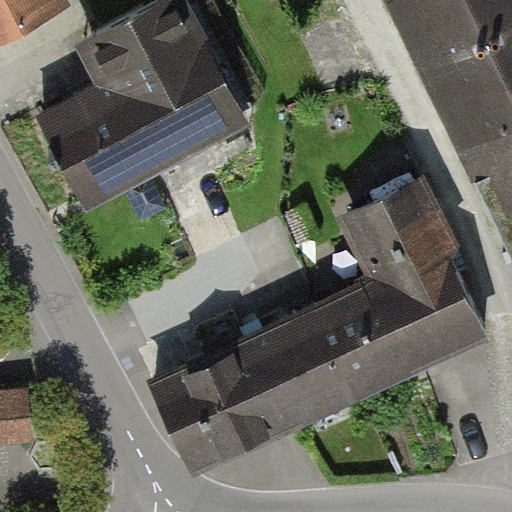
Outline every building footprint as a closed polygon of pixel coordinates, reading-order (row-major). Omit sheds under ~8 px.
[(73,0),(0,0),(0,44),(76,6),(73,0)] [(254,117),(193,0),(167,0),(87,41),(107,79),(42,112),(89,202),(254,117)] [(511,0),(391,0),(511,257),(511,0)] [(322,309),(360,385),(485,323),(448,249),(457,245),(423,176),(352,211),(369,246),(359,251),(370,271),(361,276),(367,287),(322,309)] [(289,417),(360,385),(322,309),(250,340),(289,417)] [(193,459),(289,417),(250,340),(156,382),(193,459)] [(38,387),(0,390),(0,449),(43,446),(38,387)]
